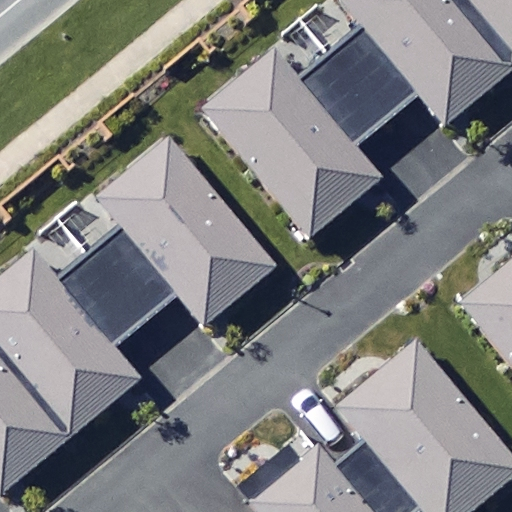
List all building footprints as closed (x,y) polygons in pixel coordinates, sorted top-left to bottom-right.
[(269,57),(198,114),(301,241),(371,184),(346,152),(412,98),(437,129),(501,76),(438,0),(336,0),(334,2),(358,32),(292,86),(269,57)] [(511,0),(438,0),(501,76),(511,67),(511,0)] [(0,278),(0,373),(58,445),(132,385),(110,358),(177,303),(197,328),(266,272),(162,146),(93,203),(115,229),(49,283),(27,257),(0,278)] [(511,254),(452,303),(511,377),(511,254)] [(466,511),(511,474),(402,343),(327,406),(355,439),(321,468),(306,451),(245,505),(251,511),(466,511)] [(0,491),(58,445),(0,373),(0,491)]
